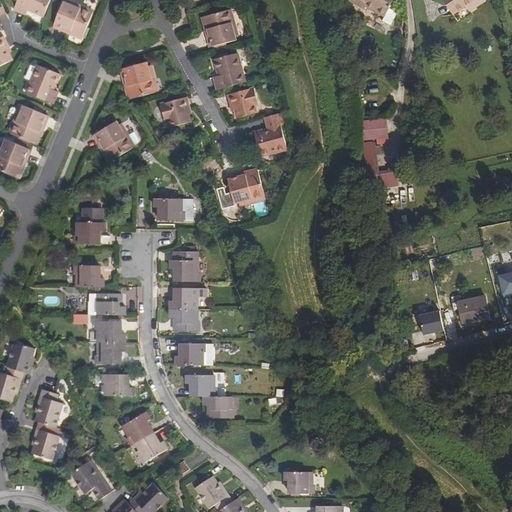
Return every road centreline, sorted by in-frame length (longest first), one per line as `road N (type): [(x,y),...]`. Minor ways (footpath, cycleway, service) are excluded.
road 1 (residential): [(147,239),(146,337),(159,377),(179,416),(274,511)]
road 2 (residential): [(35,204),(91,66)]
road 3 (residential): [(230,145),(159,18)]
